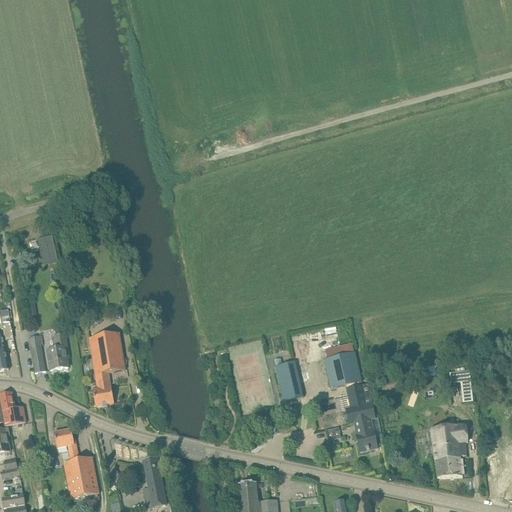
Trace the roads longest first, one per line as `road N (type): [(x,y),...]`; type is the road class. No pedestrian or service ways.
road 1 (tertiary): [(491,511),(158,442),(0,384)]
road 2 (unclassified): [(193,163),(511,74)]
